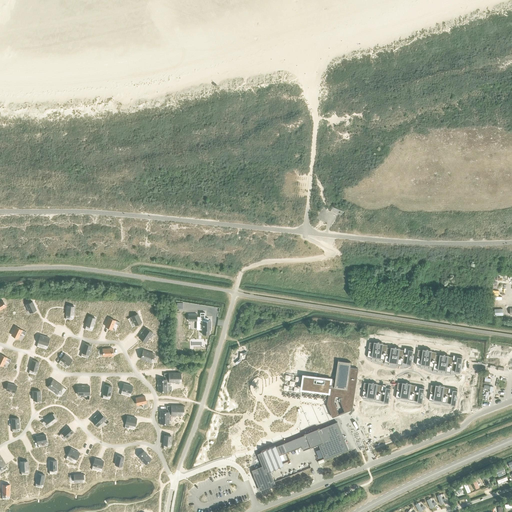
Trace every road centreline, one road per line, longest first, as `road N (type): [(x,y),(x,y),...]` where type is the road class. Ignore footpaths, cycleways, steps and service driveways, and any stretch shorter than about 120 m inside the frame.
road 1 (unclassified): [(250,511),(457,430),(482,412)]
road 2 (tertiary): [(358,511),(511,440)]
